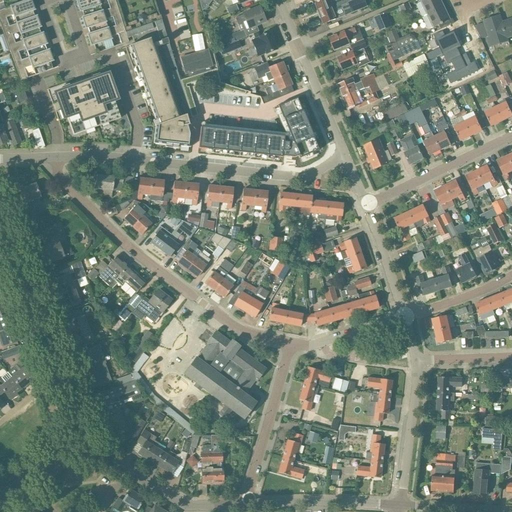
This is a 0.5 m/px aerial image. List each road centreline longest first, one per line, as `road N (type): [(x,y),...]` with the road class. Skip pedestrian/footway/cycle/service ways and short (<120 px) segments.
road 1 (residential): [(290,346),(236,328),(127,246),(59,178),(56,157)]
road 2 (tertiary): [(82,437),(0,221)]
road 3 (residential): [(343,157),(299,177),(132,160)]
road 4 (residential): [(343,157),(279,0)]
road 5 (residential): [(364,205),(511,135)]
road 6 (residential): [(248,502),(290,346)]
road 7 (residential): [(222,503),(187,505),(82,437)]
road 8 (residential): [(398,506),(248,502)]
road 9 (residential): [(398,506),(418,361)]
road 10 (residential): [(132,160),(136,125),(109,50),(86,59)]
